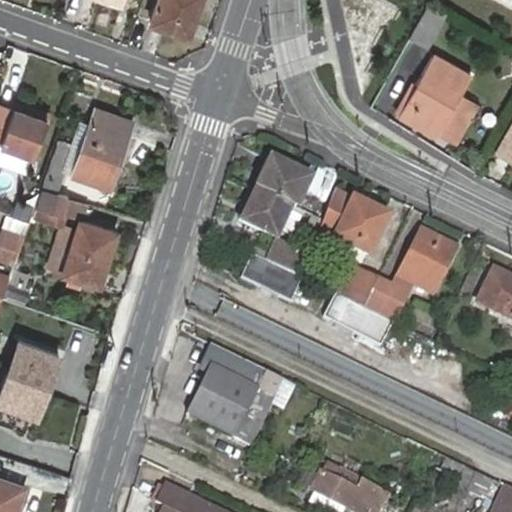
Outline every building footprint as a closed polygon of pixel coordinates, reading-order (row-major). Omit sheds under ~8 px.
[(184,18),(191,21),(198,0),(157,0),(149,22),(179,33),(184,18)] [(430,1),(411,36),(428,46),(448,11),(430,1)] [(186,36),(191,21),(184,18),(179,33),(186,36)] [(438,134),(474,75),(436,53),(401,114),(438,134)] [(14,102),(11,108),(46,120),(48,114),(14,102)] [(0,144),(34,157),(46,120),(11,108),(0,104),(0,144)] [(108,188),(131,121),(94,109),(72,175),(108,188)] [(511,161),(511,147),(504,143),(498,153),(511,161)] [(74,158),(56,151),(52,163),(43,189),(45,190),(62,195),(74,158)] [(290,205),(295,207),(309,179),(268,160),(255,188),(290,205)] [(290,205),(255,188),(239,222),(274,239),(276,236),(288,210),(290,205)] [(63,215),(69,197),(62,195),(45,190),(35,218),(47,223),(51,211),(63,215)] [(385,217),(332,192),(321,220),(317,232),(331,239),(366,255),(385,217)] [(301,215),(288,210),(276,236),(288,242),(301,215)] [(0,255),(16,262),(31,222),(12,215),(0,248),(0,255)] [(79,217),(74,232),(61,273),(60,275),(100,288),(119,229),(79,217)] [(61,273),(74,232),(59,227),(46,268),(61,273)] [(373,281),(359,309),(389,323),(390,324),(411,285),(429,293),(451,250),(418,234),(389,288),(373,281)] [(276,243),(266,264),(297,279),(307,258),(276,243)] [(266,264),(251,257),(239,281),(288,304),(299,280),(297,279),(266,264)] [(346,267),(332,296),(341,300),(355,272),(346,267)] [(355,272),(341,300),(359,309),(373,281),(355,272)] [(511,281),(492,272),(476,303),(511,320),(511,281)] [(32,288),(13,281),(8,295),(27,302),(32,288)] [(341,300),(332,296),(319,320),(377,348),(389,323),(359,309),(341,300)] [(430,328),(421,323),(418,334),(427,338),(430,328)] [(0,403),(38,416),(59,356),(19,341),(0,392),(0,403)] [(280,380),(208,345),(199,362),(206,367),(185,416),(249,445),(280,380)] [(315,470),(303,465),(296,480),(308,487),(315,470)] [(311,492),(352,511),(370,511),(380,494),(324,466),(311,492)] [(0,511),(17,511),(26,488),(0,478),(0,511)] [(212,511),(163,488),(155,504),(162,507),(159,511),(212,511)] [(511,511),(511,492),(508,490),(500,506),(496,511),(511,511)] [(484,498),(477,511),(496,511),(500,506),(484,498)]
